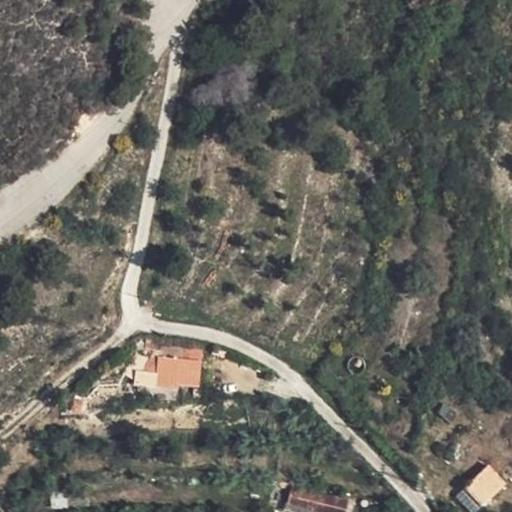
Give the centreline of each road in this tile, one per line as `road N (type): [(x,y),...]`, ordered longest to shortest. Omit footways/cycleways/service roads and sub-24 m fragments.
road 1 (track): [(175,19),(179,46),(130,301),(153,324),(246,346),(296,381),(426,511)]
road 2 (unclassified): [(189,0),(82,168),(0,232)]
road 3 (track): [(138,316),(0,439)]
